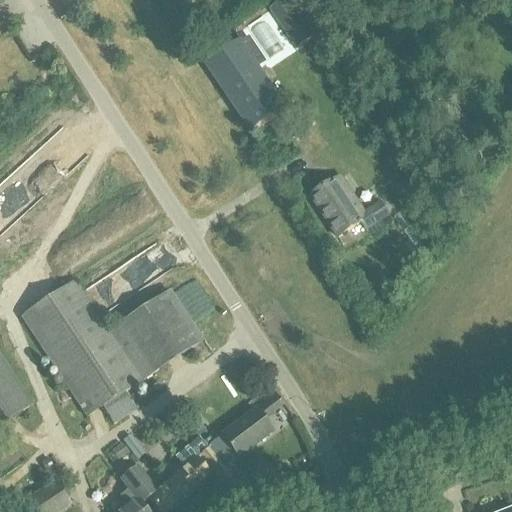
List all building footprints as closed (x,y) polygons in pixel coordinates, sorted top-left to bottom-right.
[(289,0),(286,0),(270,11),(297,50),(316,38),(289,0)] [(208,65),(254,133),(289,109),(243,41),(208,65)] [(370,230),(391,217),(384,205),(368,215),(362,204),(357,207),(341,180),(315,196),(341,238),(366,223),(370,230)] [(125,394),(202,343),(169,293),(107,333),(75,284),(22,318),(88,418),(102,409),(113,426),(136,411),(125,394)] [(0,427),(32,407),(0,356),(0,427)] [(262,401),(266,406),(273,415),(284,407),(273,393),(262,401)] [(212,447),(227,466),(272,432),(257,412),(212,447)] [(124,441),(137,460),(145,454),(131,436),(124,441)] [(197,441),(174,461),(183,472),(207,451),(197,441)] [(122,445),(112,452),(118,460),(121,458),(124,463),(129,459),(126,455),(128,453),(122,445)] [(196,461),(198,463),(202,459),(224,485),(233,477),(210,449),(209,449),(196,461)] [(40,466),(45,474),(52,486),(10,511),(64,511),(73,507),(57,482),(65,477),(53,457),(40,466)] [(198,463),(196,461),(193,464),(150,501),(159,511),(166,511),(208,475),(198,463)] [(136,468),(130,473),(124,464),(116,471),(123,479),(120,481),(128,491),(121,496),(130,507),(123,511),(146,511),(142,507),(157,494),(136,468)]
